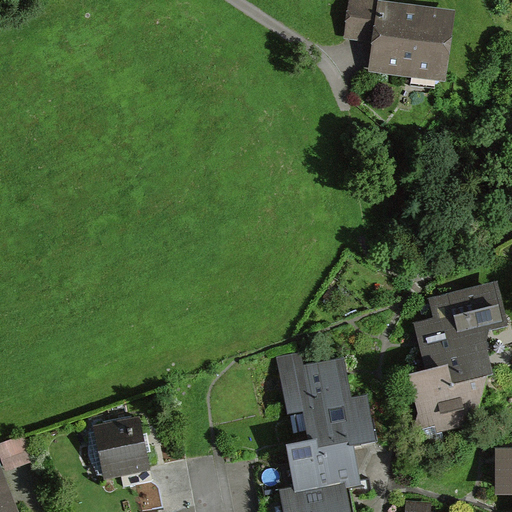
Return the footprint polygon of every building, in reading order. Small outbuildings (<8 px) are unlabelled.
[(446,83),(457,5),(422,0),(349,0),(344,39),(374,43),(370,73),(446,83)] [(489,333),(509,327),(497,283),(429,300),(433,319),(414,323),(418,343),(424,372),(447,366),(453,386),(488,377),(494,375),(485,345),(489,333)] [(288,414),(302,411),(353,401),(351,392),(344,358),(304,366),(301,351),(276,357),(288,414)] [(473,429),(488,377),(453,386),(447,366),(424,372),(409,377),(421,439),(473,429)] [(367,398),(353,401),(302,411),(309,441),(317,440),(319,449),(348,443),(349,449),(355,448),(377,443),(367,398)] [(152,474),(143,419),(95,427),(104,482),(152,474)] [(24,437),(0,443),(0,450),(6,470),(32,463),(24,437)] [(345,490),(363,486),(355,448),(349,449),(348,443),(319,449),(317,440),(309,441),(286,446),(295,487),(296,493),(344,483),(345,490)] [(511,447),(497,447),(496,495),(511,495),(511,447)] [(18,511),(3,470),(0,471),(0,511),(18,511)] [(283,511),(349,511),(345,490),(344,483),(296,493),(295,487),(279,490),(283,511)] [(431,511),(431,503),(406,502),(405,511),(431,511)]
